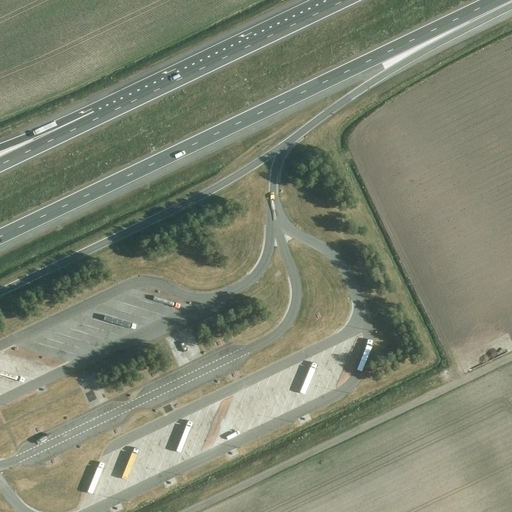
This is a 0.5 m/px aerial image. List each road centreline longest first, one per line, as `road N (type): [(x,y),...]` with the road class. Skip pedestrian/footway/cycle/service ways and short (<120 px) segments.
road 1 (motorway): [(0,235),(498,0)]
road 2 (track): [(511,359),(195,511)]
road 3 (motorway): [(283,146),(507,0)]
road 4 (motorway): [(345,0),(161,87)]
road 5 (motorway): [(161,87),(0,164)]
road 6 (motorway): [(161,87),(0,149)]
